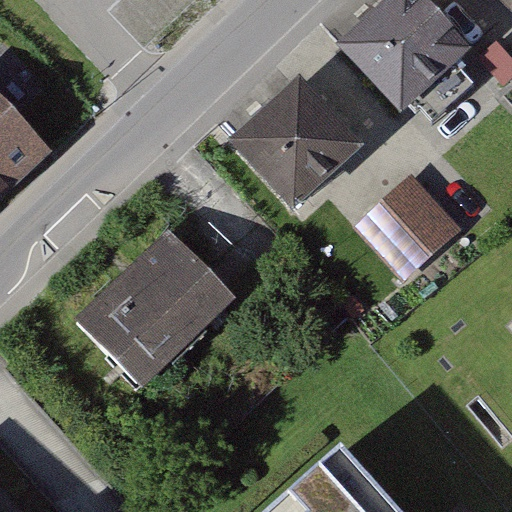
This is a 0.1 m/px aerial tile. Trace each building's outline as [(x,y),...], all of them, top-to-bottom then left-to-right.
[(481,60),(426,0),(420,0),(360,54),(417,118),(481,60)] [(511,0),(502,0),(511,10),(511,0)] [(374,151),(315,87),(248,148),(307,212),(374,151)] [(0,93),(0,215),(61,157),(0,93)] [(464,232),(423,185),(364,236),(405,283),(464,232)] [(246,316),(181,246),(95,325),(160,395),(246,316)] [(304,511),(399,511),(353,464),(304,511)]
